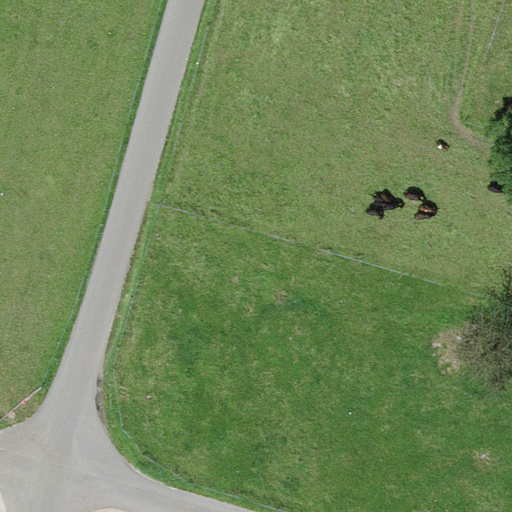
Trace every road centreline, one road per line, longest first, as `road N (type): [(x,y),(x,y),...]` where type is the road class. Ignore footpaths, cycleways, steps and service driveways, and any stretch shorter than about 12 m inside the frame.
road 1 (track): [(191,0),(56,470)]
road 2 (residential): [(198,511),(56,470)]
